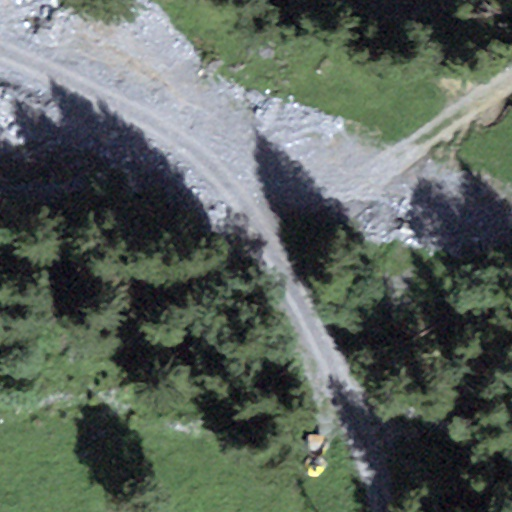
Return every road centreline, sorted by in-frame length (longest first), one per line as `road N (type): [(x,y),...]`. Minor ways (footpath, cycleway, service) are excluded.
road 1 (track): [(511,239),(241,178),(0,49)]
road 2 (track): [(241,178),(322,330),(381,511)]
road 3 (track): [(337,199),(511,78)]
